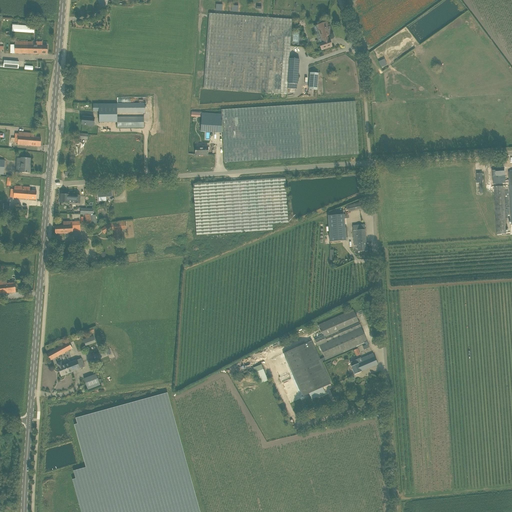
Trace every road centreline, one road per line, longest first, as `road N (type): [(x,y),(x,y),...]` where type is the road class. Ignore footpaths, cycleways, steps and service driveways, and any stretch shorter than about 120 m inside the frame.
road 1 (unclassified): [(396,511),(372,160)]
road 2 (unclassified): [(48,184),(372,160)]
road 3 (primary): [(28,420),(48,184)]
road 4 (primary): [(48,184),(63,0)]
road 5 (unclassified): [(372,160),(360,56),(341,0)]
road 6 (unclassified): [(372,160),(511,153)]
